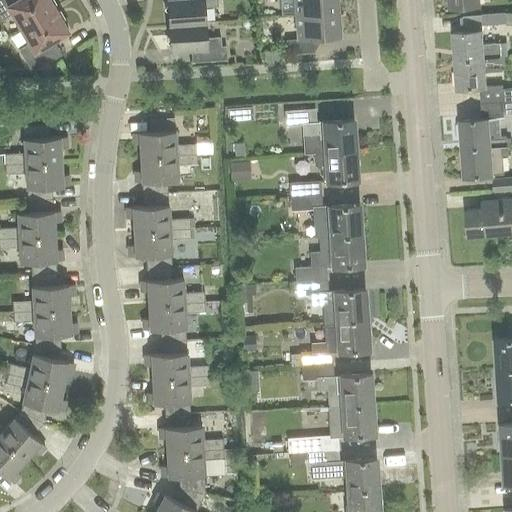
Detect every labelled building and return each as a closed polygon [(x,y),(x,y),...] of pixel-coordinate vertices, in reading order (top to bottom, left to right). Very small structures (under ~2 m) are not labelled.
[(56,9),(50,0),(0,0),(0,16),(2,20),(12,14),(21,29),(56,9)] [(218,0),(167,0),(170,25),(205,22),(204,7),(219,6),(218,0)] [(338,11),(337,0),(295,0),(296,15),(338,11)] [(50,43),(69,32),(56,9),(21,29),(30,43),(19,50),(32,72),(58,56),(50,43)] [(340,36),(338,11),(296,15),(298,39),(286,40),(287,54),(315,52),(314,38),(340,36)] [(506,12),(481,14),(482,25),(507,23),(506,12)] [(206,38),(205,22),(170,25),(171,50),(197,48),(198,61),(228,59),(227,46),(222,46),(221,37),(206,38)] [(484,48),(483,30),(453,32),(456,60),(502,57),(501,47),(484,48)] [(281,63),(280,51),(264,52),(265,64),(281,63)] [(511,88),(503,89),(503,85),(487,86),(485,67),(502,66),(502,57),(456,60),(458,89),(480,87),(481,103),(504,101),(511,100),(511,88)] [(229,120),(252,119),(251,105),(228,106),(229,120)] [(287,125),(316,123),(315,110),(286,112),(287,125)] [(175,130),(175,117),(149,119),(150,132),(140,132),(140,133),(134,133),(135,143),(140,143),(141,157),(197,154),(197,144),(176,145),(176,130),(175,130)] [(489,118),(460,121),(462,149),(509,145),(508,136),(501,136),(499,118),(489,118)] [(319,122),(320,133),(303,134),(305,153),(315,153),(326,152),(356,150),(354,119),(319,122)] [(66,136),(63,137),(60,137),(60,136),(50,137),(49,124),(24,126),(25,138),(24,138),(25,153),(5,154),(5,164),(62,161),(61,147),(66,147),(66,136)] [(237,154),(245,153),(244,141),(236,142),(237,154)] [(503,155),(509,155),(509,145),(462,149),(464,177),(494,175),(505,174),(503,155)] [(358,180),(356,150),(326,152),(315,153),(315,165),(319,168),(323,167),(324,182),(358,180)] [(198,164),(197,154),(141,157),(142,170),(136,171),(137,181),(142,181),(143,194),(168,192),(167,179),(178,179),(177,165),(198,164)] [(231,160),(232,178),(251,176),(250,159),(231,160)] [(68,174),(63,175),(62,175),(62,161),(5,164),(6,174),(26,173),(27,187),(28,200),(53,199),(52,186),(63,186),(63,185),(68,185),(68,174)] [(511,190),(511,176),(494,178),(495,192),(511,190)] [(291,183),(291,196),(321,194),(320,181),(291,183)] [(169,205),(168,193),(168,192),(143,194),(143,206),(133,206),(133,207),(127,207),(128,218),(134,217),(134,231),(191,228),(190,218),(170,219),(169,205)] [(220,205),(219,193),(204,193),(205,206),(220,205)] [(321,194),(291,196),(292,209),(314,208),(321,207),(321,194)] [(511,198),(483,201),(483,208),(467,210),(469,235),(511,232),(511,198)] [(54,211),(53,199),(28,200),(29,212),(18,213),(18,227),(0,228),(0,238),(55,235),(54,222),(60,221),(59,211),(54,211)] [(321,207),(314,208),(316,237),(320,237),(361,234),(359,204),(325,206),(325,207),(321,207)] [(191,238),(191,228),(134,231),(135,245),(129,245),(130,256),(136,255),(136,256),(146,255),(147,267),(172,266),(171,254),(172,254),(171,239),(191,238)] [(364,265),(361,234),(320,237),(321,251),(310,252),(311,267),(296,268),(297,281),(326,279),(325,267),(364,265)] [(56,249),(55,235),(0,238),(0,248),(20,247),(20,262),(31,261),(32,273),(57,272),(56,259),(62,259),(61,249),(56,249)] [(26,274),(25,265),(17,266),(17,274),(26,274)] [(184,292),(184,278),(172,278),(172,266),(147,267),(148,280),(142,280),(143,291),(148,291),(149,304),(205,301),(205,291),(184,292)] [(68,284),(63,284),(58,285),(57,272),(32,273),(33,286),(32,286),(33,300),(13,302),(13,312),(70,309),(69,295),(74,295),(74,284),(68,284)] [(365,289),(331,291),(327,291),(326,279),(297,281),(291,282),(292,290),(298,290),(298,294),(312,293),(313,304),(324,303),(325,322),(367,319),(365,289)] [(253,311),(252,287),(240,287),(241,312),(253,311)] [(206,311),(205,301),(149,304),(150,318),(144,318),(145,329),(150,329),(160,328),(161,341),(186,339),(186,327),(185,313),(206,311)] [(70,322),(70,309),(13,312),(14,322),(34,321),(35,335),(36,344),(61,346),(61,334),(71,333),(76,332),(76,322),(70,322)] [(327,351),(302,353),(303,365),(303,366),(332,364),(331,352),(335,352),(369,349),(367,319),(325,322),(327,351)] [(256,352),(256,336),(243,336),(244,352),(256,352)] [(511,338),(496,339),(498,370),(511,368),(511,338)] [(187,352),(186,340),(186,339),(161,341),(162,353),(151,354),(146,354),(146,365),(152,364),(153,378),(209,375),(209,365),(188,366),(187,352)] [(68,361),(63,360),(58,359),(61,346),(36,344),(34,354),(33,354),(30,368),(10,363),(8,373),(63,385),(66,372),(72,373),(74,363),(68,361)] [(302,353),(292,353),(292,365),(303,365),(302,353)] [(371,373),(337,376),(333,376),(332,364),(303,366),(304,379),(318,378),(319,389),(328,389),(329,407),(373,404),(371,373)] [(511,368),(498,370),(500,400),(511,399),(511,368)] [(258,369),(242,370),(244,390),(260,389),(258,369)] [(60,399),(63,385),(8,373),(6,383),(26,387),(23,402),(21,411),(45,422),(48,407),(58,409),(64,410),(66,400),(60,399)] [(210,385),(209,375),(153,378),(154,392),(148,392),(149,403),(154,402),(154,403),(165,402),(165,415),(190,413),(190,401),(189,386),(210,385)] [(375,434),(373,404),(329,407),(331,425),(340,424),(341,436),(375,434)] [(34,434),(45,422),(21,411),(15,418),(14,417),(5,428),(0,424),(0,437),(25,460),(34,449),(38,453),(45,446),(41,442),(41,441),(34,434)] [(203,440),(202,425),(191,426),(190,413),(165,415),(166,427),(160,428),(161,438),(167,438),(167,451),(224,449),(223,439),(203,440)] [(511,423),(502,424),(504,454),(511,453),(511,423)] [(338,449),(337,436),(288,439),(288,452),(304,451),(338,449)] [(25,460),(0,437),(0,471),(1,471),(8,478),(9,478),(13,481),(20,474),(16,470),(25,460)] [(224,459),(224,449),(167,451),(168,465),(162,466),(163,476),(169,476),(179,476),(180,488),(205,493),(204,474),(205,474),(204,460),(224,459)] [(339,462),(338,449),(304,451),(304,460),(308,460),(308,464),(339,462)] [(347,476),(348,490),(378,488),(376,458),(342,460),(343,476),(347,476)] [(197,510),(205,493),(180,488),(174,499),(165,494),(160,492),(155,501),(160,504),(155,511),(196,511),(197,510)] [(380,511),(378,488),(348,490),(349,505),(345,505),(345,511),(380,511)]
